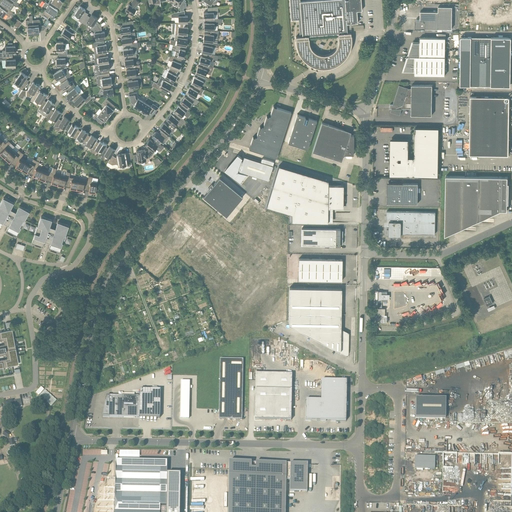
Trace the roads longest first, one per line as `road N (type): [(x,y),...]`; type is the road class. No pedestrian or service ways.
road 1 (tertiary): [(77,402),(107,278),(256,80)]
road 2 (residential): [(0,394),(36,381),(28,302),(41,281),(79,259),(90,233),(78,207),(27,194),(0,176)]
road 3 (residential): [(70,438),(360,446)]
road 4 (residential): [(361,388),(387,390),(397,400),(389,494),(364,491),(360,446)]
road 5 (residential): [(511,222),(440,255),(364,254)]
road 6 (residential): [(142,126),(155,121),(187,73),(193,0)]
road 7 (residential): [(364,254),(367,113)]
road 8 (residential): [(361,388),(364,254)]
road 9 (residential): [(125,114),(111,18),(84,0)]
road 10 (unknown): [(291,84),(345,63),(370,22),(392,25)]
